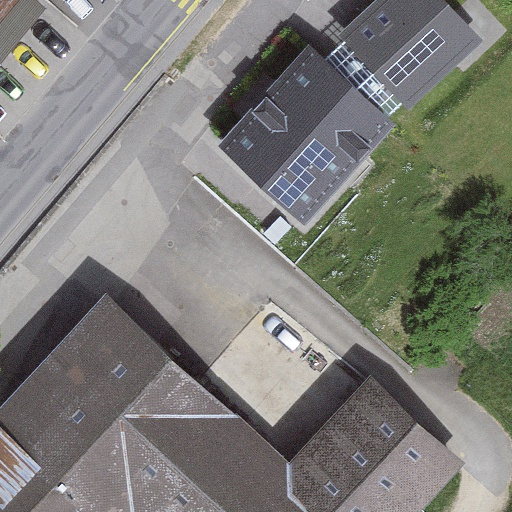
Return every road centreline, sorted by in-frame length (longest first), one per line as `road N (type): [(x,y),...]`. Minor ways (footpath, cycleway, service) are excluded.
road 1 (secondary): [(0,202),(172,0)]
road 2 (track): [(399,378),(475,445),(482,488),(472,511)]
